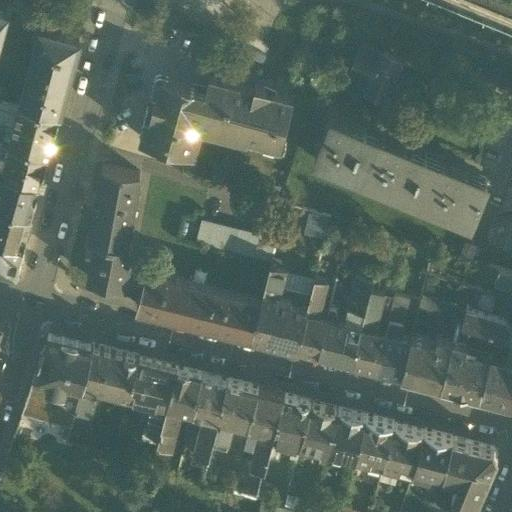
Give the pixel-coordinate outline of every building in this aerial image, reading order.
[(40,28),(20,102),(59,113),(79,39),(40,28)] [(383,94),(384,95),(386,90),(400,57),(383,50),(382,52),(362,43),(348,76),(368,85),(367,87),(383,94)] [(144,139),(191,152),(198,126),(210,129),(212,125),(281,143),(293,96),(265,90),(262,87),(257,84),(254,83),(253,87),(209,75),(205,88),(161,76),(152,109),(144,139)] [(375,112),(399,122),(408,99),(386,90),(384,95),(383,94),(375,112)] [(0,122),(12,125),(19,102),(0,96),(0,122)] [(56,126),(59,113),(20,102),(19,102),(12,125),(10,135),(8,141),(48,151),(55,126),(56,126)] [(315,157),(471,220),(487,179),(331,116),(315,157)] [(0,171),(40,183),(48,151),(8,141),(7,140),(3,153),(0,152),(0,171)] [(90,236),(96,237),(126,243),(140,171),(103,164),(90,236)] [(0,204),(31,213),(40,183),(0,171),(0,204)] [(0,236),(24,243),(31,213),(0,204),(0,236)] [(324,238),(330,215),(309,209),(303,232),(324,238)] [(196,240),(271,259),(276,238),(202,219),(196,240)] [(0,270),(15,274),(24,243),(0,236),(0,270)] [(132,244),(126,243),(96,237),(88,276),(125,283),(132,244)] [(461,256),(470,258),(475,244),(466,241),(461,256)] [(271,261),(264,288),(275,291),(277,283),(281,284),(282,284),(286,267),(286,265),(271,261)] [(494,281),(499,267),(482,262),(478,275),(494,281)] [(311,291),(315,275),(286,267),(282,284),(311,291)] [(511,271),(499,267),(494,281),(511,286),(511,271)] [(137,305),(175,315),(184,278),(146,268),(137,305)] [(355,272),(344,318),(361,323),(370,286),(373,276),(355,272)] [(310,295),(307,309),(316,311),(317,307),(321,308),(328,279),(315,275),(311,291),(310,295)] [(262,298),(184,278),(175,315),(252,335),(262,298)] [(370,286),(361,323),(375,327),(384,289),(370,286)] [(291,295),(275,291),(264,288),(262,298),(252,335),(297,346),(307,309),(310,295),(292,291),(291,295)] [(496,295),(481,291),(476,306),(491,310),(496,295)] [(395,292),(386,329),(399,333),(409,295),(395,292)] [(452,316),(462,319),(466,306),(456,304),(452,316)] [(330,305),(328,314),(337,317),(336,307),(330,305)] [(495,330),(507,333),(510,325),(504,318),(466,306),(462,319),(495,330)] [(328,314),(316,311),(307,309),(297,346),(318,351),(328,314)] [(344,318),(337,317),(328,314),(318,351),(352,360),(361,323),(344,318)] [(386,329),(375,327),(361,323),(352,360),(377,366),(386,329)] [(411,336),(399,333),(386,329),(377,366),(402,373),(411,336)] [(33,377),(79,393),(82,382),(92,343),(48,332),(33,377)] [(411,334),(411,336),(402,373),(440,383),(451,338),(436,334),(435,340),(411,334)] [(467,342),(451,338),(440,383),(480,393),(489,353),(466,347),(467,342)] [(491,348),(467,342),(466,347),(489,353),(491,348)] [(92,343),(82,382),(93,385),(128,394),(138,355),(92,343)] [(511,351),(509,359),(489,353),(480,393),(511,400),(511,351)] [(128,394),(157,401),(167,404),(177,365),(138,355),(128,394)] [(177,365),(167,404),(181,407),(192,410),(202,371),(177,365)] [(192,410),(203,413),(217,417),(217,416),(227,377),(202,371),(192,410)] [(71,424),(75,409),(79,393),(33,377),(21,411),(71,424)] [(227,377),(217,416),(232,420),(239,418),(242,427),(247,428),(248,424),(258,385),(227,377)] [(82,382),(79,393),(75,409),(91,413),(96,394),(91,392),(93,385),(82,382)] [(248,424),(264,428),(273,431),(283,392),(258,385),(248,424)] [(293,441),(299,443),(310,399),(283,392),(273,431),(272,436),(293,441)] [(320,453),(325,455),(338,406),(310,399),(299,443),(321,448),(320,453)] [(160,430),(167,404),(157,401),(156,406),(151,404),(145,426),(160,430)] [(171,447),(181,407),(167,404),(160,430),(157,443),(163,444),(171,447)] [(333,451),(354,457),(365,413),(338,406),(325,455),(331,456),(333,451)] [(212,435),(217,417),(203,413),(193,452),(207,455),(212,435)] [(382,469),(383,464),(394,420),(365,413),(354,457),(369,460),(367,465),(382,469)] [(227,439),(232,420),(217,416),(217,417),(212,435),(227,439)] [(399,468),(413,472),(424,428),(394,420),(383,464),(399,468)] [(160,430),(145,426),(142,439),(157,443),(160,430)] [(272,436),(273,431),(264,428),(262,434),(258,433),(258,434),(253,451),(250,464),(264,467),(272,436)] [(442,479),(443,474),(453,435),(424,428),(413,472),(442,479)] [(253,451),(258,434),(246,431),(242,448),(253,451)] [(494,446),(453,435),(443,474),(459,478),(452,495),(455,496),(450,510),(455,511),(472,511),(497,454),(494,446)] [(295,459),(299,443),(293,441),(289,457),(295,459)] [(383,464),(382,469),(379,480),(395,484),(399,468),(383,464)] [(287,493),(283,506),(284,506),(295,510),(299,496),(294,495),(287,493)] [(282,511),(284,506),(283,506),(261,500),(257,511),(282,511)]
